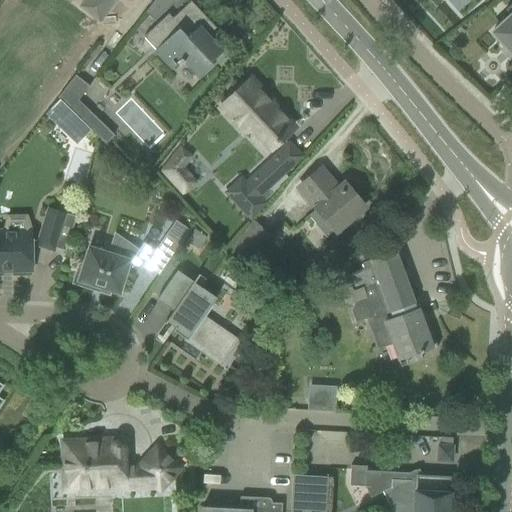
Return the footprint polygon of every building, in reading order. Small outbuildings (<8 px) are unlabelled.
[(86,0),(81,7),(99,21),(115,0),(86,0)] [(175,0),(154,0),(145,13),(153,22),(176,0),(175,0)] [(190,3),(172,19),(168,16),(144,38),(156,51),(154,52),(171,70),(181,60),(198,79),(213,65),(210,62),(222,51),(208,36),(215,29),(190,3)] [(511,3),(505,10),(510,16),(509,17),(492,33),(505,47),(504,47),(505,48),(507,47),(511,52),(511,3)] [(89,128),(106,144),(114,136),(78,101),(89,87),(75,77),(58,98),(89,128)] [(248,126),(269,149),(278,140),(293,127),(250,82),(220,110),(241,133),(248,126)] [(58,98),(44,113),(75,142),(89,128),(58,98)] [(84,152),(82,157),(86,164),(92,166),(99,144),(93,142),(89,153),(84,152)] [(265,206),(259,200),(302,159),(297,155),(289,146),(247,184),(241,177),(223,194),(249,221),(265,206)] [(179,148),(160,172),(182,196),(195,184),(181,170),(191,158),(179,148)] [(319,170),(304,183),(298,188),(315,208),(307,216),(326,238),(363,207),(344,185),(337,191),(319,170)] [(48,209),(36,246),(53,251),(54,247),(65,251),(75,217),(48,209)] [(31,230),(27,216),(7,216),(3,231),(3,233),(0,232),(0,271),(12,271),(31,271),(31,251),(31,230)] [(157,247),(171,256),(167,262),(168,262),(189,231),(175,221),(157,247)] [(252,222),(232,246),(243,256),(264,232),(252,222)] [(193,229),(185,241),(197,249),(205,237),(193,229)] [(79,265),(73,284),(93,290),(93,288),(103,291),(102,293),(108,295),(109,292),(119,295),(127,268),(135,273),(142,263),(146,266),(156,252),(143,243),(137,252),(123,242),(113,256),(108,254),(88,247),(82,266),(79,265)] [(395,251),(362,263),(364,269),(345,276),(347,282),(334,288),(340,302),(354,307),(351,312),(356,323),(366,320),(377,350),(392,345),(397,360),(436,346),(424,312),(420,314),(418,311),(419,311),(418,309),(415,311),(412,303),(414,302),(395,251)] [(176,271),(156,300),(172,312),(164,323),(165,324),(166,322),(174,328),(172,331),(186,341),(188,338),(221,361),(235,341),(202,318),(216,299),(194,283),(199,276),(198,275),(193,283),(176,271)] [(335,391),(307,390),(306,409),(334,410),(335,391)] [(442,439),(441,447),(438,447),(437,461),(451,461),(452,447),(452,439),(442,439)] [(115,443),(112,446),(101,446),(101,440),(82,440),(82,443),(62,443),(64,491),(156,487),(159,490),(179,469),(156,448),(138,468),(120,469),(120,455),(123,452),(124,448),(122,444),(119,442),(115,443)] [(290,511),(448,511),(450,477),(417,476),(415,471),(409,474),(366,472),(365,487),(371,498),(383,492),(392,509),(391,511),(325,511),(327,479),(293,477),(290,511)] [(202,507),(201,511),(280,511),(281,511),(271,511),(271,504),(270,500),(267,499),(239,497),(239,509),(202,507)]
